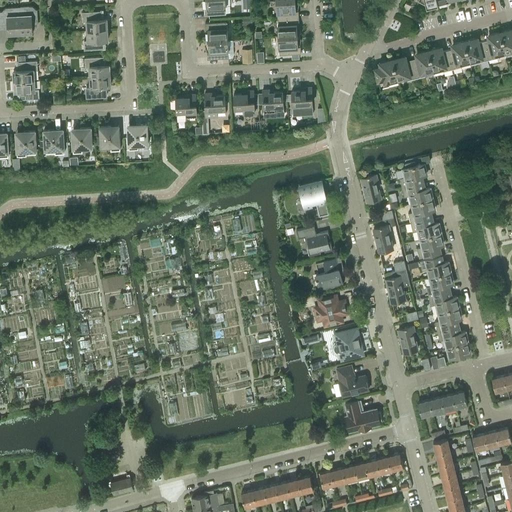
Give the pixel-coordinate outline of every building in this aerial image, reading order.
[(225,0),(205,0),(206,7),(204,8),(204,15),(226,13),(225,7),(226,7),(225,0)] [(284,0),(276,0),(277,18),(298,17),(298,10),(296,10),(295,2),(298,2),(297,0),(284,0)] [(7,33),(20,32),(19,6),(5,7),(2,11),(0,11),(0,25),(7,25),(8,32),(7,32),(7,33)] [(32,6),(19,6),(20,32),(33,32),(33,31),(32,31),(32,23),(38,23),(37,9),(36,9),(32,6)] [(86,21),(87,30),(107,29),(106,18),(102,19),(102,10),(82,12),(82,21),(86,21)] [(278,36),(300,35),(299,32),(297,32),(296,24),(299,24),(298,17),(277,18),(278,36)] [(206,38),(206,41),(227,39),(227,28),(226,21),(205,22),(205,30),(208,29),(208,38),(206,38)] [(511,28),(500,32),(505,51),(511,49),(511,28)] [(107,29),(87,30),(88,40),(83,40),(84,49),(104,48),(103,40),(108,40),(107,29)] [(489,39),(483,41),(488,59),(497,57),(496,54),(505,51),(500,32),(488,35),(489,39)] [(300,35),(278,36),(279,54),(301,53),(300,46),(298,46),(297,38),(300,38),(300,35)] [(464,41),(469,61),(479,58),(479,62),(488,59),(483,41),(478,42),(477,38),(464,41)] [(227,39),(206,41),(206,43),(209,43),(209,51),(207,52),(207,59),(229,57),(230,57),(231,57),(232,56),(233,55),(233,53),(233,52),(232,39),(227,39)] [(447,50),(452,69),(461,66),(460,63),(469,61),(464,41),(452,44),(453,48),(447,50)] [(428,50),(433,70),(442,67),(443,71),(452,69),(447,50),(442,51),(441,47),(428,50)] [(244,63),(253,63),(252,50),(243,50),(244,63)] [(411,59),(416,78),(425,76),(424,72),(433,70),(428,50),(416,53),(417,58),(411,59)] [(89,66),(90,76),(110,75),(109,64),(105,64),(104,56),(84,57),(85,67),(89,66)] [(392,59),(397,79),(406,77),(407,80),(416,78),(411,59),(406,60),(405,56),(392,59)] [(397,79),(392,59),(380,62),(381,66),(375,68),(380,87),(389,85),(388,81),(397,79)] [(13,70),(14,80),(34,79),(33,70),(37,69),(37,60),(17,61),(17,70),(13,70)] [(110,75),(90,76),(90,85),(86,86),(87,95),(107,94),(106,86),(110,85),(110,75)] [(34,79),(14,80),(15,91),(19,91),(19,99),(39,98),(39,88),(34,89),(34,79)] [(304,90),(291,90),(292,93),(292,100),(293,110),(301,109),(301,110),(313,109),(311,87),(304,87),(304,90)] [(269,89),(262,90),(263,93),(263,103),(264,112),(265,117),(275,116),(275,111),(284,110),(283,100),(283,94),(282,91),(269,92),(269,89)] [(243,113),(255,112),(254,103),(254,93),(253,90),(246,91),(247,93),(234,94),(235,113),(243,113)] [(205,109),(201,110),(203,133),(209,133),(208,115),(217,115),(217,114),(226,114),(225,108),(225,94),(212,95),(212,94),(211,93),(204,93),(205,95),(205,109)] [(189,96),(176,97),(176,98),(173,98),(171,99),(172,106),(173,107),(176,107),(177,116),(185,116),(185,117),(197,116),(195,94),(188,94),(189,96)] [(136,124),(127,125),(128,129),(129,149),(138,148),(138,150),(148,150),(148,143),(147,123),(136,124)] [(111,150),(120,149),(119,125),(99,126),(101,146),(110,146),(111,150)] [(91,127),(71,128),(73,152),(82,151),(82,147),(92,147),(91,127)] [(55,153),(64,153),(63,128),(44,130),(45,149),(55,149),(55,153)] [(26,151),(36,150),(35,130),(16,131),(17,155),(26,155),(26,151)] [(0,156),(8,156),(7,132),(0,132),(0,156)] [(77,156),(70,157),(70,164),(78,164),(77,156)] [(402,187),(422,182),(421,176),(426,175),(424,163),(416,165),(415,161),(405,163),(406,167),(403,168),(405,176),(400,178),(402,187)] [(367,201),(380,198),(374,174),(361,177),(367,201)] [(321,181),(300,186),(305,206),(317,204),(319,216),(329,213),(321,181)] [(424,188),(422,182),(402,187),(404,196),(410,195),(412,203),(432,198),(429,187),(424,188)] [(410,222),(431,217),(429,211),(435,210),(432,198),(412,203),(414,211),(408,213),(410,222)] [(393,217),(392,209),(381,211),(383,219),(393,217)] [(420,238),(441,233),(438,222),(432,223),(431,217),(410,222),(413,231),(418,230),(420,238)] [(379,252),(393,248),(387,224),(374,228),(379,252)] [(325,251),(332,249),(330,242),(329,242),(328,238),(329,238),(328,230),(316,233),(314,225),(296,230),(298,238),(304,236),(306,244),(308,243),(309,247),(307,247),(309,255),(321,252),(320,251),(324,250),(325,251)] [(441,233),(420,238),(422,246),(417,248),(419,257),(439,252),(438,246),(444,245),(441,233)] [(430,277),(450,272),(448,260),(442,262),(440,255),(420,260),(422,270),(428,269),(430,277)] [(338,268),(342,267),(339,256),(316,262),(318,272),(316,273),(319,287),(329,284),(330,286),(331,286),(333,286),(334,286),(335,284),(335,283),(342,281),(338,268)] [(410,284),(404,259),(393,262),(395,270),(391,271),(393,277),(386,278),(392,302),(405,299),(402,286),(410,284)] [(450,272),(430,277),(432,285),(426,286),(429,296),(449,291),(447,285),(453,283),(450,272)] [(449,291),(429,296),(431,305),(436,304),(438,312),(459,307),(456,295),(450,297),(449,291)] [(341,314),(348,312),(344,299),(335,302),(333,295),(318,298),(320,305),(318,306),(322,319),(323,319),(325,325),(343,321),(341,314)] [(314,296),(305,299),(307,305),(315,302),(314,296)] [(459,307),(438,312),(440,320),(435,321),(437,331),(457,326),(456,320),(462,318),(459,307)] [(408,320),(418,318),(416,310),(406,312),(408,320)] [(404,353),(417,349),(412,325),(398,329),(404,353)] [(459,332),(457,326),(437,331),(439,340),(445,339),(447,347),(468,342),(465,330),(459,332)] [(341,359),(363,353),(357,328),(335,333),(337,340),(334,341),(333,343),(333,346),(333,349),(335,351),(337,352),(340,351),(341,359)] [(318,333),(302,337),(303,342),(319,338),(318,333)] [(450,358),(470,353),(468,342),(447,347),(450,358)] [(433,368),(440,366),(437,355),(430,356),(433,368)] [(425,370),(431,368),(428,357),(422,358),(425,370)] [(342,395),(369,389),(365,374),(354,377),(351,364),(337,368),(340,381),(339,381),(342,395)] [(495,391),(507,388),(504,374),(492,377),(495,391)] [(452,393),(455,407),(467,404),(464,390),(452,393)] [(455,407),(452,393),(441,396),(444,409),(455,407)] [(429,398),(433,412),(444,409),(441,396),(429,398)] [(421,415),(433,412),(429,398),(418,401),(421,415)] [(379,420),(382,419),(380,410),(377,411),(376,408),(361,412),(358,400),(345,403),(348,415),(345,415),(349,431),(359,429),(372,426),(371,425),(380,423),(379,420)] [(508,426),(496,429),(499,443),(511,440),(508,426)] [(487,446),(499,443),(496,429),(484,432),(487,446)] [(475,449),(487,446),(484,432),(472,435),(475,449)] [(436,453),(450,449),(447,438),(433,441),(436,453)] [(439,464),(453,461),(450,449),(436,453),(439,464)] [(400,452),(388,455),(391,469),(403,466),(400,452)] [(380,472),(391,469),(388,455),(377,458),(380,472)] [(369,475),(380,472),(377,458),(365,461),(369,475)] [(511,458),(500,462),(503,474),(511,471),(511,458)] [(358,477),(369,475),(365,461),(354,464),(358,477)] [(441,475),(455,472),(453,461),(439,464),(441,475)] [(346,480),(358,477),(354,464),(343,467),(346,480)] [(335,483),(346,480),(343,467),(332,469),(335,483)] [(335,483),(332,469),(320,472),(323,486),(335,483)] [(511,471),(503,474),(506,485),(511,483),(511,471)] [(444,487),(458,483),(455,472),(441,475),(444,487)] [(298,478),(302,491),(313,489),(310,475),(298,478)] [(133,488),(130,477),(111,482),(113,494),(133,488)] [(302,491),(298,478),(287,481),(290,494),(302,491)] [(290,494),(287,481),(276,483),(279,497),(290,494)] [(279,497),(276,483),(264,486),(268,500),(279,497)] [(447,498),(461,495),(458,483),(444,487),(447,498)] [(257,503),(268,500),(264,486),(253,489),(257,503)] [(192,497),(194,509),(219,504),(222,504),(220,494),(217,494),(216,492),(214,493),(213,489),(204,491),(205,495),(192,497)] [(257,503),(253,489),(241,492),(245,506),(257,503)] [(450,510),(464,506),(461,495),(447,498),(450,510)] [(219,504),(194,509),(194,511),(220,511),(220,510),(228,508),(228,511),(231,511),(232,511),(231,502),(222,504),(219,504)]
